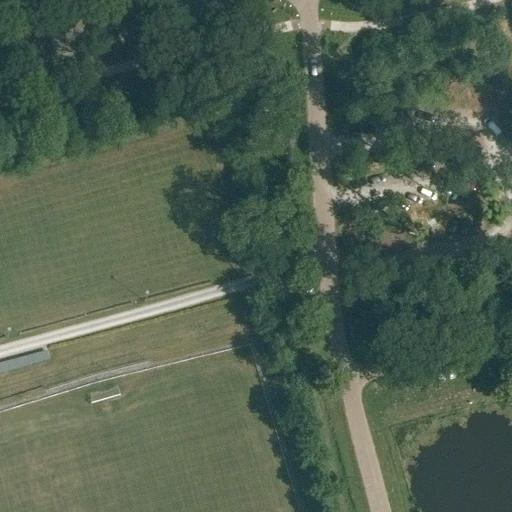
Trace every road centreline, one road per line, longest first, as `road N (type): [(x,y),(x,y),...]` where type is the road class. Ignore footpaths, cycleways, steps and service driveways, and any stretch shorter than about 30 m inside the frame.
road 1 (residential): [(305,0),(332,336),(378,511)]
road 2 (tertiary): [(0,60),(221,0)]
